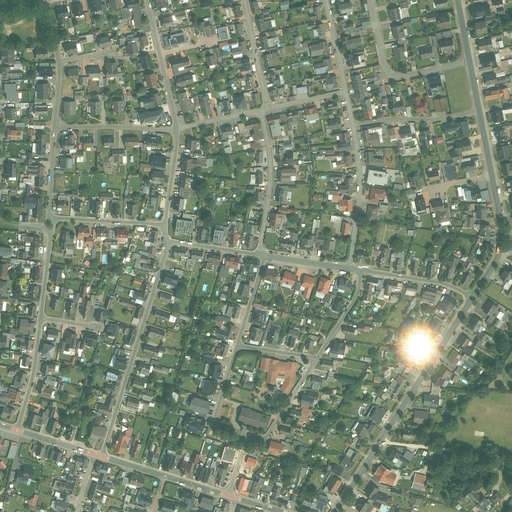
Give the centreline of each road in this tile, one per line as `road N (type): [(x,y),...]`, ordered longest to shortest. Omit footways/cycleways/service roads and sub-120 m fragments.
road 1 (residential): [(473,298),(337,511)]
road 2 (residential): [(166,241),(102,457)]
road 3 (residential): [(371,0),(388,71),(403,76),(470,62)]
road 4 (residential): [(260,110),(271,175),(259,255)]
road 5 (residential): [(352,124),(359,197),(350,269)]
road 6 (residential): [(352,124),(480,110)]
road 7 (residential): [(55,127),(176,128)]
